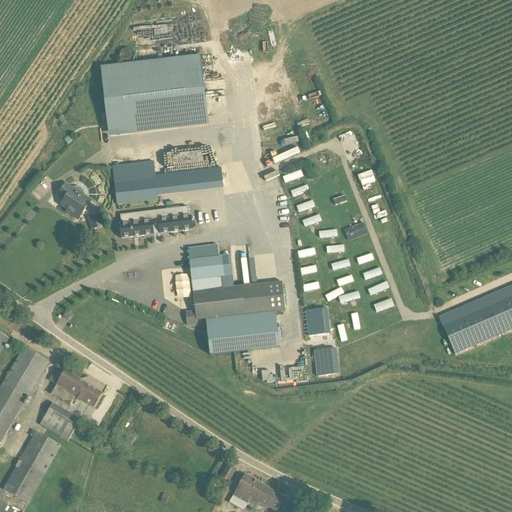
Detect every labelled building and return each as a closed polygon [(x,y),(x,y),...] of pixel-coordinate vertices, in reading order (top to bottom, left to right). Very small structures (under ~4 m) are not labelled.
[(201,57),(101,68),(108,128),(208,116),(201,57)] [(154,163),(113,167),(118,205),(159,201),(158,192),(223,185),(221,169),(156,176),(154,163)] [(357,174),(361,184),(376,180),(372,169),(357,174)] [(284,182),(303,178),(302,172),(282,175),(284,182)] [(75,188),(72,189),(66,185),(58,196),(65,201),(61,206),(73,213),(71,215),(79,220),(91,201),(85,197),(84,194),(83,191),(82,190),(80,188),(78,188),(76,188),(75,188)] [(307,186),(290,191),(292,197),(309,192),(307,186)] [(342,197),(333,200),(335,206),(344,203),(342,197)] [(511,198),(395,248),(418,303),(511,263),(511,198)] [(312,201),(296,206),(298,213),(315,207),(312,201)] [(191,209),(119,216),(122,239),(193,232),(191,209)] [(93,230),(102,226),(97,215),(88,219),(93,230)] [(304,227),(322,222),(320,216),(302,220),(304,227)] [(349,242),(368,235),(363,223),(345,230),(349,242)] [(319,233),(320,239),(337,236),(336,230),(319,233)] [(217,244),(188,247),(193,282),(194,294),(196,311),(197,321),(206,320),(275,312),(286,310),(282,283),(226,290),(222,257),(218,258),(217,244)] [(299,259),(316,255),(314,248),(297,252),(299,259)] [(348,260),(331,265),(333,271),(350,266),(348,260)] [(300,269),(301,276),(317,272),(316,266),(300,269)] [(380,269),(363,274),(365,280),(382,275),(380,269)] [(338,286),(353,282),(352,276),(337,280),(338,286)] [(303,292),(319,290),(319,283),(302,285),(303,292)] [(387,283),(368,289),(370,295),(389,289),(387,283)] [(358,291),(339,298),(341,304),(360,298),(358,291)] [(511,330),(511,292),(442,324),(456,355),(511,330)] [(323,299),(304,301),(305,308),(324,306),(323,299)] [(376,313),(394,306),(391,299),(373,306),(376,313)] [(188,327),(198,325),(197,321),(196,311),(186,313),(188,327)] [(210,355),(280,347),(275,312),(206,320),(210,355)] [(343,325),(337,326),(341,341),(347,339),(343,325)] [(328,329),(322,331),(326,345),(332,343),(328,329)] [(0,354),(9,339),(0,333),(0,354)] [(0,445),(49,362),(25,348),(0,389),(0,445)] [(337,349),(314,351),(316,377),(339,375),(337,349)] [(103,395),(65,372),(57,368),(49,381),(57,386),(51,395),(70,406),(75,397),(94,409),(103,395)] [(80,421),(53,404),(40,425),(68,442),(80,421)] [(60,447),(33,430),(30,435),(33,437),(3,490),(27,504),(60,447)] [(229,465),(221,478),(229,482),(236,470),(229,465)] [(247,505),(252,497),(251,497),(259,483),(245,475),(233,497),(247,505)] [(251,497),(252,497),(247,505),(257,511),(261,503),(276,511),(277,511),(285,498),(259,483),(251,497)]
